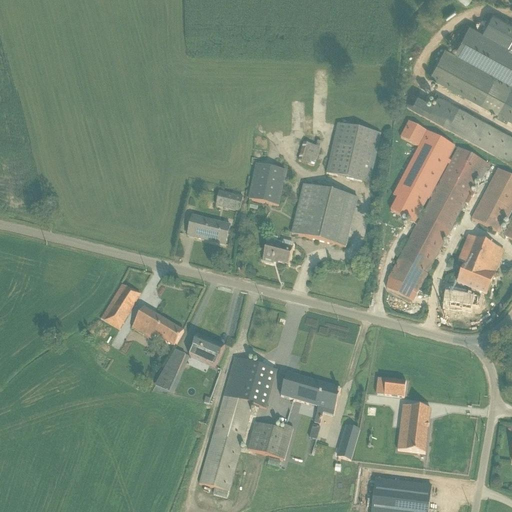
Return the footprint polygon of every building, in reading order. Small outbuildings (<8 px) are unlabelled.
[(511,118),(511,39),(510,44),(470,24),(454,51),(446,47),(433,73),(511,118)] [(511,131),(420,85),(406,112),(511,165),(511,131)] [(375,133),(336,126),(327,174),(366,181),(375,133)] [(412,306),(488,172),(431,138),(389,210),(418,228),(389,283),(388,294),(412,306)] [(318,148),(305,146),(302,169),(314,171),(318,148)] [(298,162),(303,148),(297,147),(293,161),(298,162)] [(21,165),(0,165),(0,180),(22,180),(21,165)] [(250,201),(279,208),(287,177),(258,169),(250,201)] [(511,178),(498,171),(468,224),(511,248),(511,221),(507,231),(502,228),(511,209),(511,178)] [(306,194),(295,236),(346,248),(356,206),(306,194)] [(223,211),(238,215),(242,199),(227,195),(223,211)] [(188,238),(228,248),(233,229),(193,218),(188,238)] [(459,267),(452,288),(484,299),(491,277),(477,272),(481,260),(494,265),(498,254),(482,248),(483,244),(462,237),(452,265),(459,267)] [(263,263),(290,269),(294,250),(268,244),(263,263)] [(141,299),(122,287),(101,322),(120,334),(141,299)] [(446,294),(442,312),(456,314),(456,313),(472,316),(473,311),(480,312),(482,301),(466,298),(467,295),(450,292),(450,295),(446,294)] [(171,356),(185,334),(146,310),(132,332),(171,356)] [(217,371),(226,349),(200,338),(191,359),(217,371)] [(277,377),(235,364),(225,399),(267,411),(277,377)] [(337,414),(343,392),(289,375),(282,398),(337,414)] [(377,396),(398,397),(399,384),(378,383),(377,396)] [(398,453),(427,457),(433,413),(404,409),(398,453)] [(284,434),(255,427),(248,454),(284,464),(293,432),(285,430),(284,434)] [(361,433),(347,429),(337,459),(351,464),(361,433)] [(376,484),(373,511),(427,511),(430,489),(376,484)]
